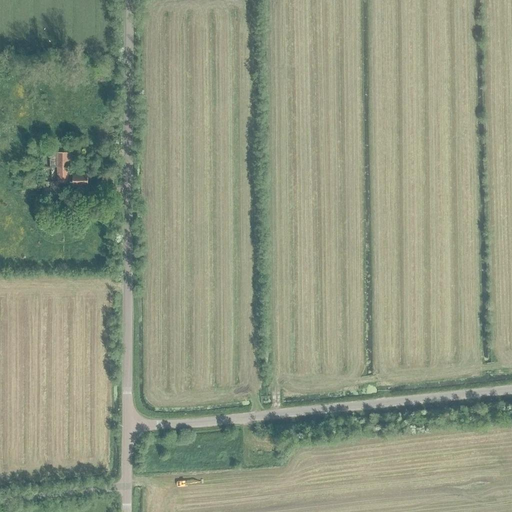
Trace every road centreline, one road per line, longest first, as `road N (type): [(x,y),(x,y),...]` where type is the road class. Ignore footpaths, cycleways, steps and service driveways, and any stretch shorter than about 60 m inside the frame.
road 1 (tertiary): [(127,426),(128,0)]
road 2 (unclassified): [(127,426),(511,392)]
road 3 (unclassified): [(0,499),(126,484)]
